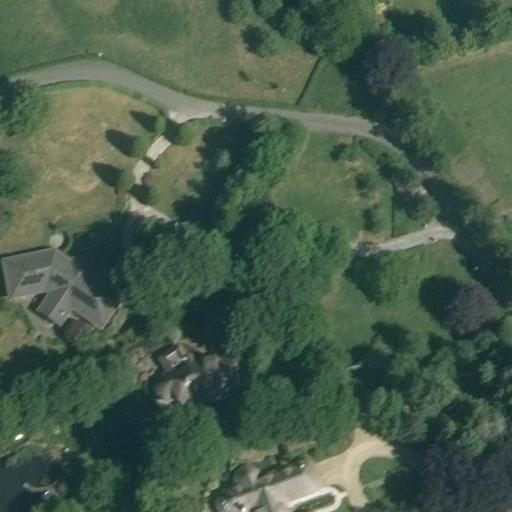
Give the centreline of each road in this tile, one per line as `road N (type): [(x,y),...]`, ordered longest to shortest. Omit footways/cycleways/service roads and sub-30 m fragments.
road 1 (unclassified): [(0,89),(89,72),(210,114),(373,132),(421,166),(511,307)]
road 2 (track): [(454,221),(226,298),(215,314),(210,354)]
